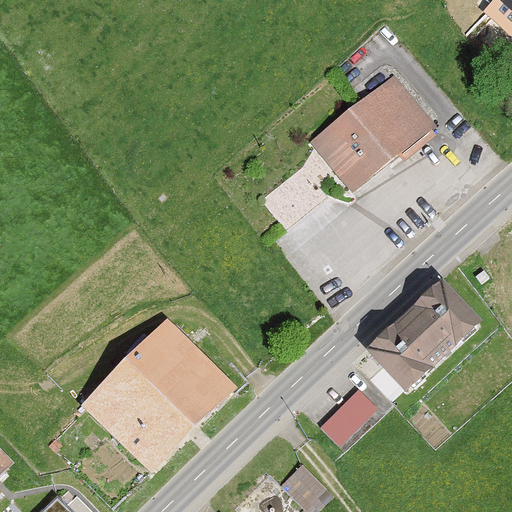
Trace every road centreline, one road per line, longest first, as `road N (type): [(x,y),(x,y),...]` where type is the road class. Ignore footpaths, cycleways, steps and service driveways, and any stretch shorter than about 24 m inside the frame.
road 1 (tertiary): [(163,511),(511,188)]
road 2 (track): [(269,409),(352,511)]
